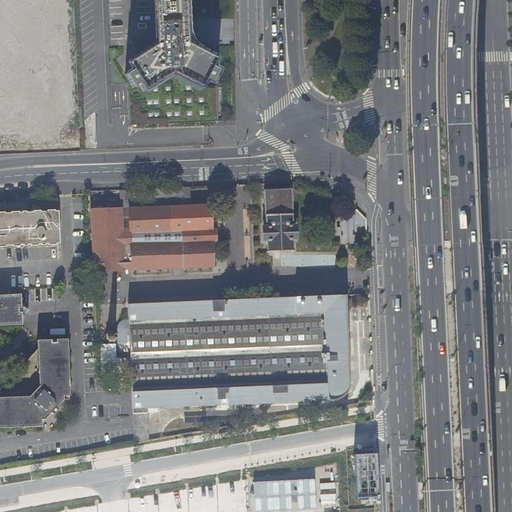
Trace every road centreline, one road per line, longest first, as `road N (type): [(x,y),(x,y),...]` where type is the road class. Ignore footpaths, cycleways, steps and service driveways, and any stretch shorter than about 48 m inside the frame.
road 1 (motorway): [(478,511),(462,0)]
road 2 (motorway): [(427,0),(442,511)]
road 3 (unclassified): [(0,491),(401,414)]
road 4 (primary): [(302,130),(249,149),(0,165)]
road 5 (primary): [(0,179),(305,160)]
road 6 (primary): [(511,492),(497,221)]
road 7 (primary): [(393,204),(401,414)]
road 8 (secondary): [(302,130),(295,0)]
